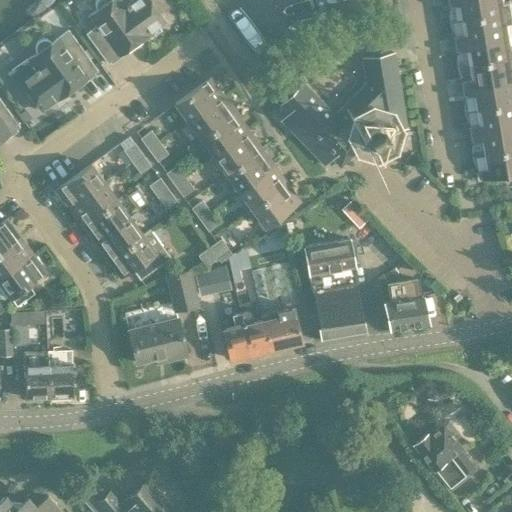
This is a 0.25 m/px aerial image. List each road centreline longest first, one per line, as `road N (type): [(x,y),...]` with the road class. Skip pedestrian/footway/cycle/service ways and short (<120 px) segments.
road 1 (unclassified): [(108,412),(347,351),(494,328)]
road 2 (residential): [(108,412),(92,296),(17,182)]
road 3 (residential): [(17,182),(19,168),(196,44)]
road 4 (residential): [(379,175),(478,281),(494,328)]
road 5 (residential): [(447,182),(416,0)]
